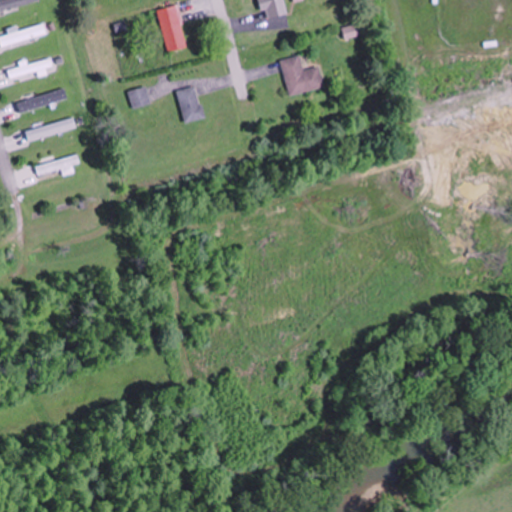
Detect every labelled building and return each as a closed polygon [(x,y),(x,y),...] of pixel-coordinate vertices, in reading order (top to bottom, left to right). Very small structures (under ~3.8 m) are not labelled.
[(0,0),(0,9),(38,0),(0,0)] [(261,0),(265,18),(288,13),(284,0),(261,0)] [(179,5),(159,8),(167,51),(186,47),(179,5)] [(17,26),(8,28),(10,33),(0,36),(0,40),(2,47),(50,35),(47,23),(18,30),(17,26)] [(361,25),(345,25),(345,36),(361,36),(361,25)] [(320,65),(304,69),(301,55),(282,59),(289,94),(325,87),(320,65)] [(20,63),(21,67),(8,69),(10,76),(55,69),(53,58),(20,63)] [(178,90),(185,122),(205,118),(198,85),(178,90)] [(134,108),(152,103),(147,86),(129,91),(134,108)] [(69,99),(65,88),(17,103),(20,113),(69,99)] [(78,128),(74,117),(26,131),(30,143),(78,128)] [(81,162),(78,153),(35,167),(38,176),(81,162)]
